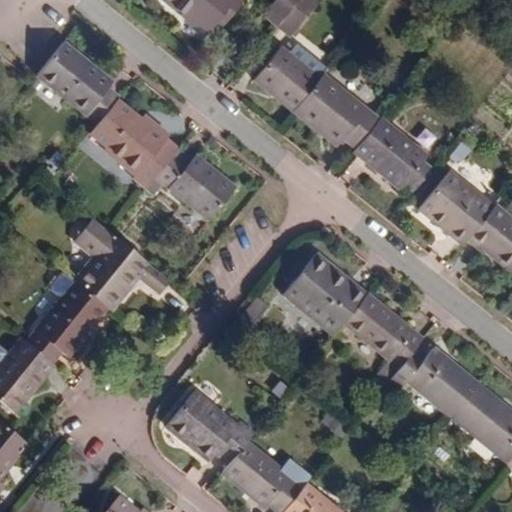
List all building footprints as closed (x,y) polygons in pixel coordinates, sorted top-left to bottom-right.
[(229,15),(238,21),(249,7),(239,0),(163,0),(211,38),(220,27),(229,15)] [(278,0),(274,6),(288,18),(300,3),(301,0),(278,0)] [(323,3),(319,0),(301,0),(300,3),(314,15),(323,3)] [(300,3),(288,18),(283,24),(278,29),(293,41),(314,15),(300,3)] [(268,12),(283,24),(288,18),(274,6),(268,12)] [(229,15),(220,27),(228,34),(238,21),(229,15)] [(100,125),(118,103),(122,98),(112,90),(117,84),(67,44),(39,77),(100,125)] [(255,84),(293,116),(320,81),(282,50),(255,84)] [(320,81),(293,116),(295,116),(338,152),(345,142),(357,151),(379,124),(322,78),(320,81)] [(149,189),(175,156),(178,152),(169,144),(172,139),(157,127),(154,132),(145,125),(118,103),(100,125),(92,135),(143,176),(139,181),(149,189)] [(148,120),(145,125),(154,132),(157,127),(148,120)] [(379,124),(357,151),(354,155),(402,195),(407,190),(414,195),(434,171),(426,165),(430,159),(381,120),(379,124)] [(175,156),(149,189),(146,192),(155,200),(164,189),(209,227),(237,193),(197,159),(191,169),(175,156)] [(462,248),(467,242),(493,210),(449,175),(418,212),(462,248)] [(493,210),(467,242),(483,255),(486,252),(511,273),(511,218),(496,206),(493,210)] [(117,238),(79,285),(111,312),(115,315),(142,282),(163,300),(175,285),(117,238)] [(345,325),(368,296),(319,257),(285,298),(334,338),(345,325)] [(30,345),(56,367),(65,355),(71,360),(111,312),(79,285),(30,345)] [(424,341),(368,296),(345,325),(401,370),(420,346),(424,341)] [(267,309),(255,300),(250,306),(262,316),(267,309)] [(250,306),(240,318),(251,328),(262,316),(250,306)] [(246,335),(251,328),(240,318),(234,325),(246,335)] [(56,367),(30,345),(27,343),(0,376),(0,400),(19,416),(59,368),(56,367)] [(431,356),(420,346),(401,370),(392,380),(404,390),(408,386),(453,421),(481,386),(436,350),(431,356)] [(511,411),(481,386),(453,421),(508,465),(511,459),(511,411)] [(230,468),(246,447),(254,438),(242,428),(239,433),(196,397),(167,433),(190,452),(193,448),(213,465),(218,458),(230,468)] [(0,494),(6,488),(0,484),(31,447),(0,421),(0,494)] [(286,511),(302,492),(246,447),(230,468),(223,477),(265,511),(270,511),(271,511),(272,511),(286,511)] [(335,511),(305,488),(302,492),(286,511),(335,511)] [(139,511),(123,499),(112,511),(139,511)]
